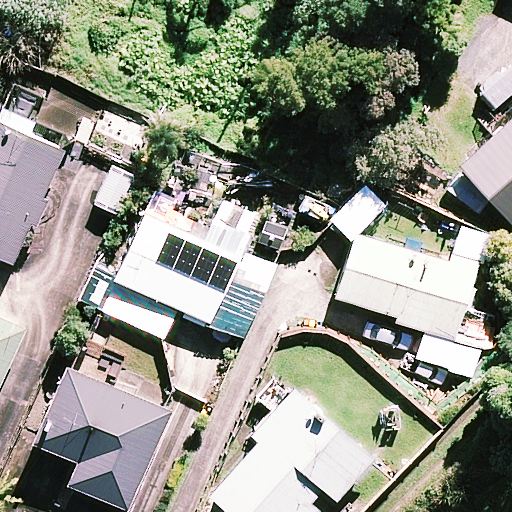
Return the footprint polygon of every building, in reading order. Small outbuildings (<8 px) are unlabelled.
[(15,76),(0,109),(0,258),(10,263),(62,151),(25,134),(32,119),(25,116),(39,86),(15,76)] [(511,227),(511,111),(454,165),(511,228),(511,227)] [(381,202),(359,182),(328,217),(350,237),(381,202)] [(253,214),(219,200),(209,225),(176,211),(171,223),(139,210),(97,310),(165,338),(175,313),(240,341),(273,263),(238,248),(253,214)] [(445,262),(472,270),(484,230),(457,221),(445,262)] [(445,262),(353,234),(334,296),(363,305),(352,340),(443,367),(475,347),(483,349),(493,317),(461,307),(472,270),(445,262)] [(0,375),(21,328),(0,318),(0,375)] [(70,511),(117,511),(119,510),(123,511),(167,407),(60,362),(27,439),(74,459),(64,483),(80,490),(70,511)] [(225,511),(316,511),(307,503),(320,488),(333,499),(370,455),(289,389),(203,493),(225,511)]
